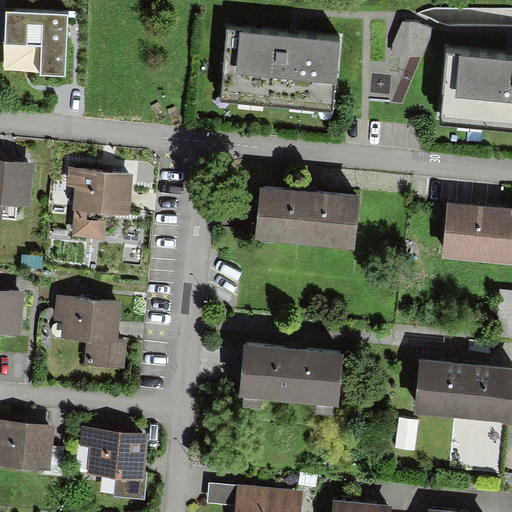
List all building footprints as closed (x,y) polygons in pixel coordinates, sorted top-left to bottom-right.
[(7,12),(6,43),(43,44),(42,74),(65,75),(67,13),(7,12)] [(433,29),(414,21),(403,20),(394,43),(394,54),(422,55),(433,29)] [(227,22),(220,97),(334,108),(341,34),(227,22)] [(511,50),(448,43),(440,109),(511,118),(511,50)] [(35,162),(0,159),(0,223),(1,223),(2,219),(16,220),(18,207),(31,208),(35,162)] [(130,215),(134,175),(70,170),(69,185),(76,185),(72,237),(103,239),(105,213),(130,215)] [(264,189),(259,238),(352,248),(357,198),(264,189)] [(511,205),(449,200),(445,245),(511,251),(511,205)] [(42,267),(43,256),(21,254),(20,265),(42,267)] [(511,286),(498,286),(495,331),(511,332),(511,286)] [(0,331),(20,334),(24,293),(0,291),(0,331)] [(120,340),(123,301),(58,295),(56,318),(63,319),(62,338),(87,340),(85,364),(125,368),(128,340),(120,340)] [(248,342),(244,396),(339,403),(343,350),(248,342)] [(511,364),(422,356),(417,406),(456,409),(506,413),(511,413),(511,364)] [(506,413),(456,409),(451,465),(501,469),(506,413)] [(418,448),(422,417),(404,416),(400,446),(418,448)] [(54,423),(0,419),(0,464),(51,468),(54,423)] [(144,472),(147,432),(83,427),(81,445),(90,446),(87,473),(116,475),(115,496),(145,498),(147,473),(144,472)] [(235,498),(237,481),(207,479),(205,496),(235,498)] [(235,498),(234,511),(297,511),(300,486),(237,481),(235,498)] [(357,511),(358,499),(330,496),(328,511),(357,511)] [(385,511),(387,501),(358,499),(357,511),(385,511)]
